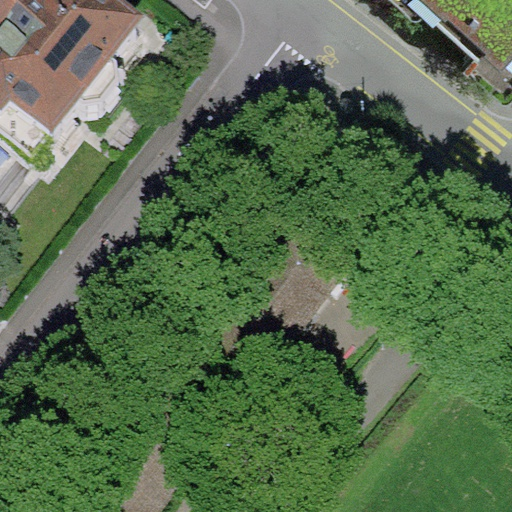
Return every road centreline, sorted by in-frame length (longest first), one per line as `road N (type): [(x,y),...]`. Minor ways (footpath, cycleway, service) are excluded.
road 1 (residential): [(0,401),(306,6)]
road 2 (residential): [(306,6),(511,175)]
